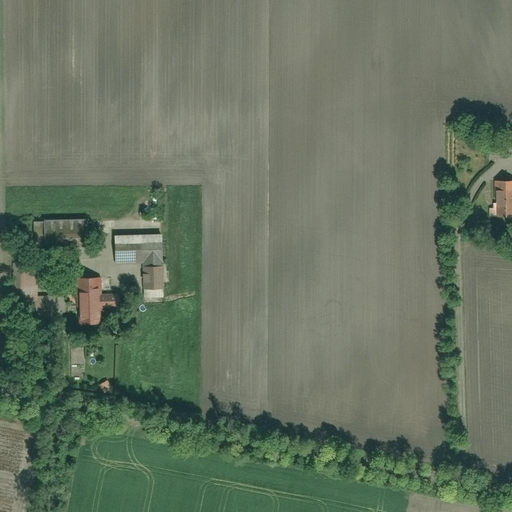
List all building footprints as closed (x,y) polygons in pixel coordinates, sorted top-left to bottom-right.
[(511,179),(496,180),(497,215),(511,215),(511,179)] [(83,218),(31,219),(31,238),(83,237),(83,218)] [(162,233),(115,235),(115,262),(144,261),(163,261),(162,233)] [(38,261),(22,261),(22,302),(38,302),(38,261)] [(163,261),(144,261),(144,287),(164,286),(163,261)] [(99,276),(77,277),(79,325),(100,325),(100,308),(99,294),(99,276)] [(99,294),(100,308),(120,308),(119,293),(99,294)] [(43,296),(44,319),(57,318),(56,295),(43,296)] [(103,392),(111,388),(106,379),(98,383),(103,392)]
